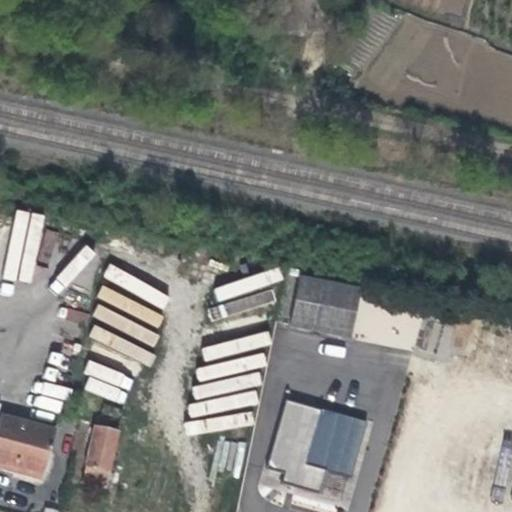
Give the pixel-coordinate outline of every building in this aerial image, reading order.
[(279,0),(274,30),(309,38),(316,0),(279,0)] [(15,211),(12,246),(39,249),(42,214),(15,211)] [(48,285),(59,294),(95,254),(84,245),(48,285)] [(290,281),(281,320),(343,332),(350,292),(290,281)] [(356,430),(284,409),(273,451),(285,454),(284,461),(299,466),(301,459),(345,472),(356,430)] [(54,432),(0,417),(0,460),(13,464),(13,469),(42,477),(54,432)] [(108,419),(95,417),(81,482),(104,487),(115,433),(107,431),(108,419)]
